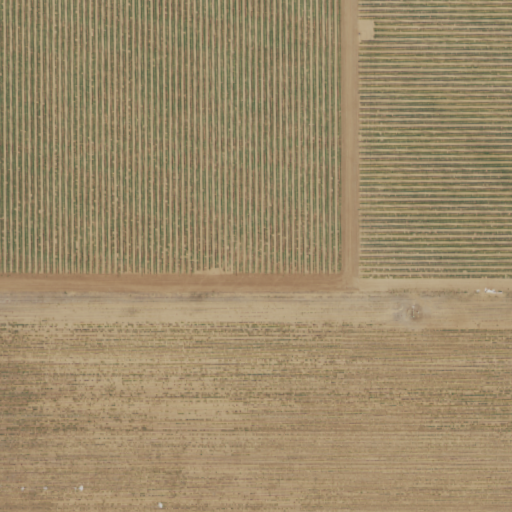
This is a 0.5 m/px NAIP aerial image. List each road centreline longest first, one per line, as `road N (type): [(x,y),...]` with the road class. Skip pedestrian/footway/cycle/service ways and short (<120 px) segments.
road 1 (residential): [(511,303),(338,300),(0,317)]
road 2 (residential): [(338,300),(340,0)]
